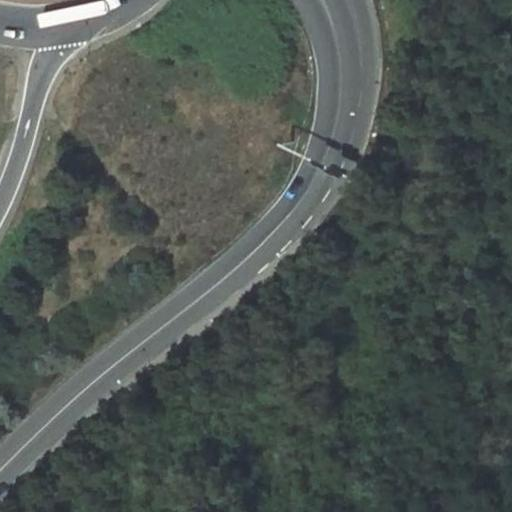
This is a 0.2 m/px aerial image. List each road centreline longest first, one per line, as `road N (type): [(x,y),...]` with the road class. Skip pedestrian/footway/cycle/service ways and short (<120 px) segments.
road 1 (secondary): [(0,468),(263,241),(300,200),(329,141)]
road 2 (motorway): [(0,203),(45,58),(66,24)]
road 3 (trunk): [(329,141),(357,70),(354,0)]
road 4 (secondary): [(329,141),(337,70),(319,0)]
